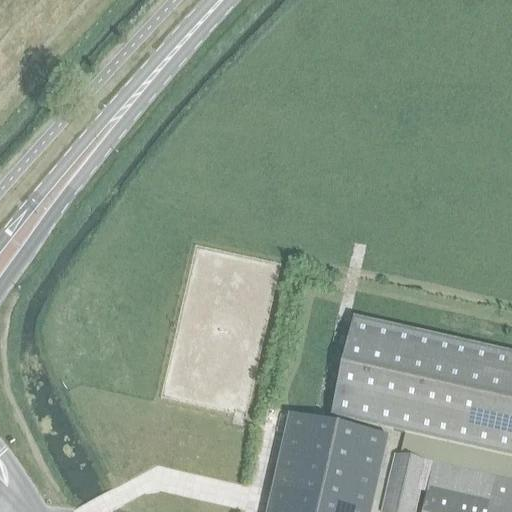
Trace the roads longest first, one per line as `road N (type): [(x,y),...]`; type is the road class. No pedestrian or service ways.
road 1 (primary): [(0,286),(174,52)]
road 2 (primary): [(174,52),(108,112),(0,241)]
